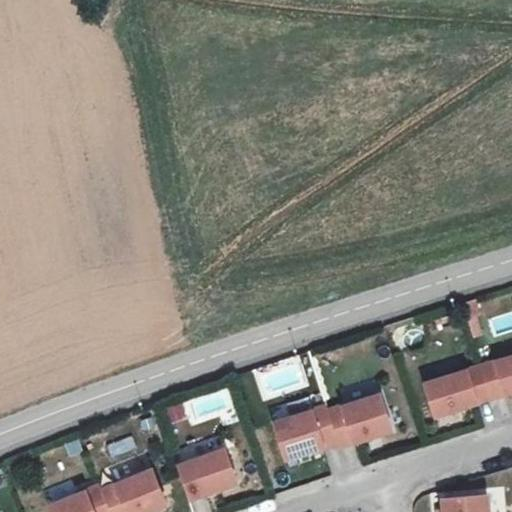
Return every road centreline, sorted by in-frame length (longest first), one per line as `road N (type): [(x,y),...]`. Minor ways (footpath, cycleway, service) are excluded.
road 1 (unclassified): [(511,259),(0,432)]
road 2 (residential): [(385,478),(511,436)]
